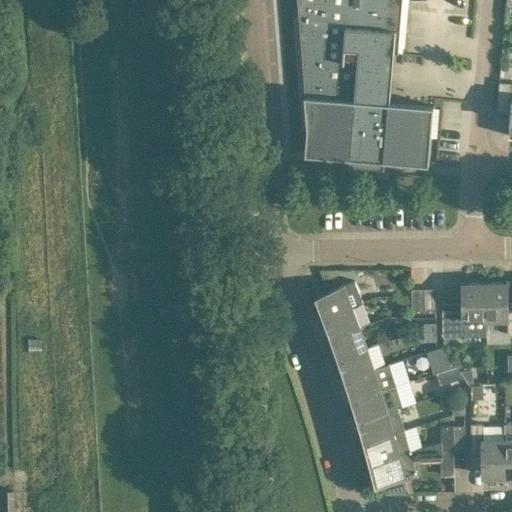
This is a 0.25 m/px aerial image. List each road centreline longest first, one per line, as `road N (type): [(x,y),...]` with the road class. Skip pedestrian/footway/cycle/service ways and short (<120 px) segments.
road 1 (residential): [(356,509),(279,278),(276,245)]
road 2 (residential): [(276,245),(254,0)]
road 3 (residential): [(276,245),(467,249)]
road 4 (residential): [(476,165),(491,0)]
road 5 (residential): [(356,509),(511,505)]
